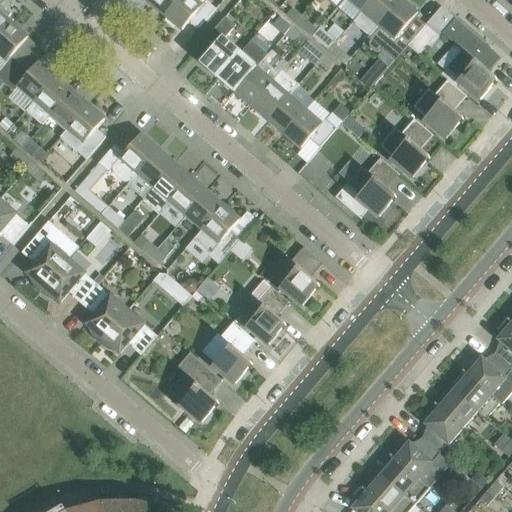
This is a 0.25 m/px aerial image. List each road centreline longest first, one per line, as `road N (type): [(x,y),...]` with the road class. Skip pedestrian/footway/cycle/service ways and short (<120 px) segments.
road 1 (residential): [(384,286),(54,0)]
road 2 (residential): [(225,497),(0,301)]
road 3 (tertiary): [(384,286),(274,410),(225,497)]
road 4 (tertiary): [(283,511),(432,327)]
road 5 (tertiary): [(511,145),(384,286)]
road 6 (tertiary): [(432,327),(511,234)]
